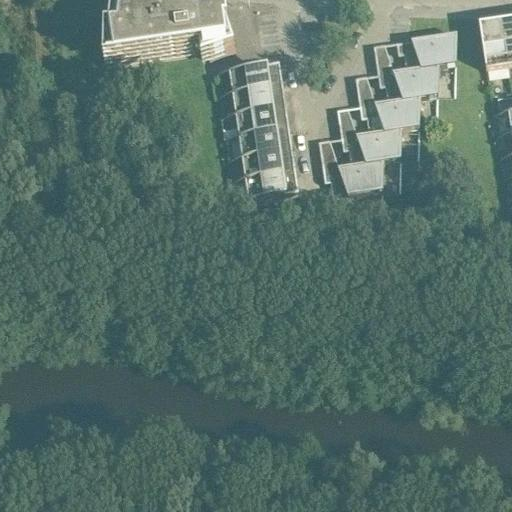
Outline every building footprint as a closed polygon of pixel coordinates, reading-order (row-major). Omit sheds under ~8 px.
[(225,3),(164,12),(164,6),(119,5),(115,35),(111,35),(116,68),(201,55),(203,67),(236,56),(228,31),(230,31),(225,3)] [(511,71),(511,28),(503,30),(509,72),(511,71)] [(509,72),(503,30),(483,33),(482,30),(480,31),(487,75),(509,72)] [(457,40),(407,47),(397,48),(399,61),(404,60),(407,76),(439,72),(439,73),(455,71),(454,100),(456,100),(457,40)] [(377,68),(379,81),(395,78),(391,66),(390,66),(391,70),(379,72),(378,68),(377,68)] [(280,70),(228,78),(214,80),(214,81),(230,79),(233,100),(283,92),(280,70)] [(437,132),(439,73),(439,72),(407,76),(395,78),(379,81),(380,93),(386,92),(388,108),(389,108),(421,104),(421,105),(437,102),(436,132),(437,132)] [(286,113),(283,92),(233,100),(236,121),(286,113)] [(358,100),(360,113),(376,110),(372,98),(373,101),(360,103),(360,100),(358,100)] [(511,112),(511,101),(498,103),(500,114),(511,112)] [(419,164),(421,105),(421,104),(389,108),(388,108),(376,110),(360,113),(362,124),(367,124),(370,140),(402,136),(402,137),(419,134),(418,164),(419,164)] [(290,135),(286,113),(236,121),(240,142),(290,135)] [(511,116),(493,119),(493,121),(509,118),(511,137),(511,116)] [(340,132),(342,144),(358,142),(354,130),(353,130),(355,133),(342,135),(341,132),(340,132)] [(293,156),(290,135),(240,142),(243,164),(293,156)] [(401,195),(402,137),(402,136),(370,140),(358,142),(342,144),(344,156),(349,156),(352,172),(384,168),(400,166),(400,195),(401,195)] [(296,178),(293,156),(243,164),(246,185),(296,178)] [(323,164),(322,164),(324,176),(339,173),(336,162),(335,162),(336,165),(324,167),(323,164)] [(382,227),(384,168),(352,172),(339,173),(324,176),(325,188),(331,187),(333,205),(382,198),(381,227),(382,227)] [(299,200),(296,178),(246,185),(249,206),(233,208),(233,210),(299,200)] [(335,209),(334,209),(337,229),(348,227),(347,226),(344,208),(344,211),(336,212),(335,209)]
